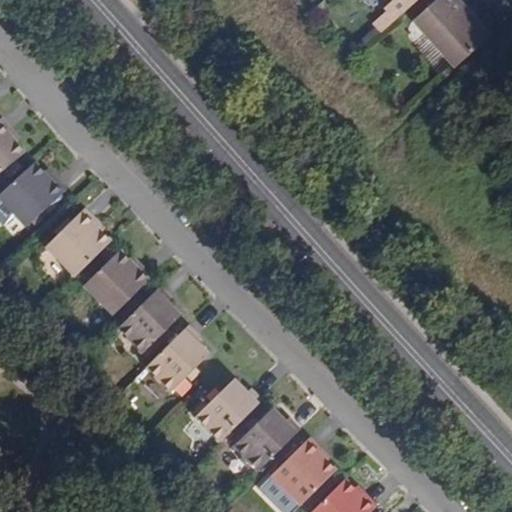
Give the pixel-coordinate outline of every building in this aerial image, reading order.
[(386,8),(396,20),(417,0),(392,0),(394,1),(386,8)] [(436,0),(412,22),(454,68),(487,39),(471,21),(470,22),(463,13),(464,12),(453,0),(436,0)] [(467,9),(464,12),(463,13),(470,22),(471,21),(475,17),(467,9)] [(4,134),(9,130),(0,120),(0,173),(23,154),(15,144),(4,134)] [(18,141),(9,130),(4,134),(15,144),(18,141)] [(32,164),(0,193),(0,198),(27,227),(65,191),(55,181),(50,184),(41,174),(32,164)] [(45,170),(41,174),(50,184),(55,181),(45,170)] [(44,247),(74,277),(110,242),(100,233),(89,224),(93,219),(82,209),(44,247)] [(103,230),(93,219),(89,224),(100,233),(103,230)] [(136,271),(127,263),(118,252),(84,285),(112,315),(149,278),(139,268),(136,271)] [(131,259),(127,263),(136,271),(139,268),(131,259)] [(169,299),(159,288),(118,329),(141,353),(177,317),(165,305),(169,299)] [(200,338),(188,326),(145,369),(169,393),(206,355),(194,343),(200,338)] [(220,444),(262,402),(248,389),(244,394),(231,382),(195,418),(220,444)] [(258,472),(301,431),(289,418),(283,423),(269,410),(233,448),(258,472)] [(315,454),(319,450),(308,439),(271,476),(300,505),(334,472),(325,463),(315,454)] [(329,459),(319,450),(315,454),(325,463),(329,459)] [(352,489),(344,481),(312,511),(370,511),(376,507),(365,496),(361,500),(352,489)] [(361,500),(365,496),(355,486),(352,489),(361,500)]
